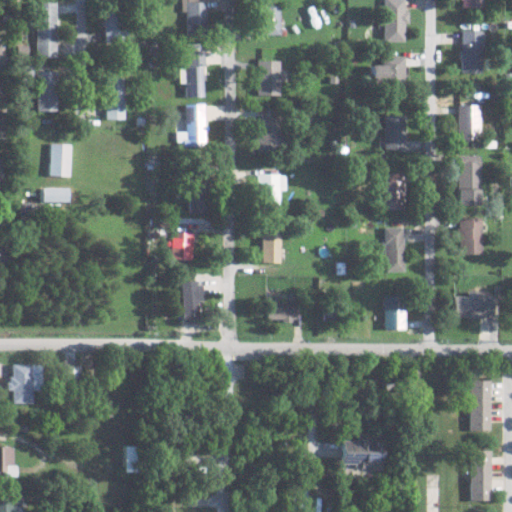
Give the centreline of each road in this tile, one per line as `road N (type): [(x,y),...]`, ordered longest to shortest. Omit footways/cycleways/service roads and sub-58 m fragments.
road 1 (residential): [(511,349),(0,343)]
road 2 (residential): [(433,349),(431,0)]
road 3 (residential): [(231,347),(232,0)]
